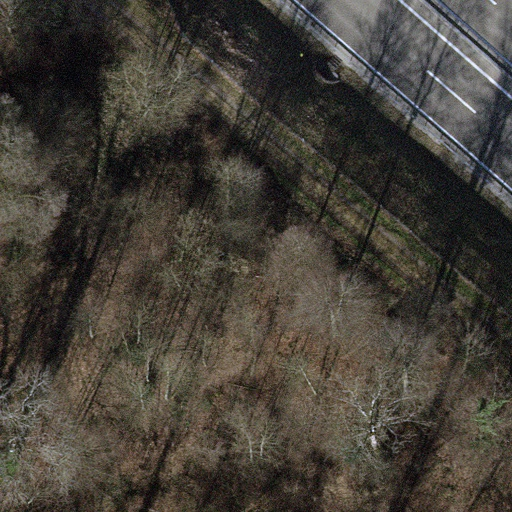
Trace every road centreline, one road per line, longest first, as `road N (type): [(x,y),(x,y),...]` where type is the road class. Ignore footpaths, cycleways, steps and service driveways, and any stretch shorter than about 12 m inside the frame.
road 1 (track): [(511,355),(103,0)]
road 2 (trunk): [(351,0),(511,140)]
